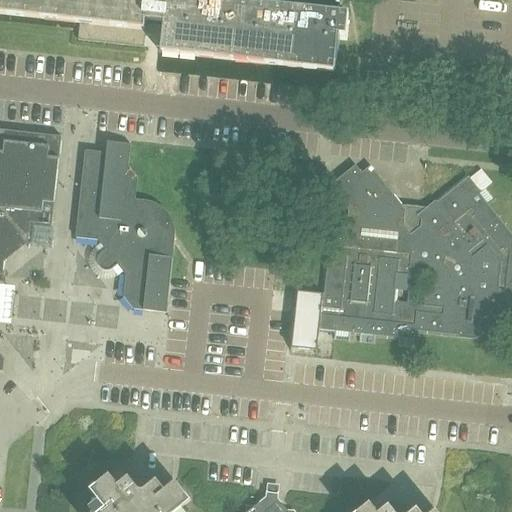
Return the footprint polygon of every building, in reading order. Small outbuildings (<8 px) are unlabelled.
[(147,24),(164,26),(164,30),(162,50),(337,70),(342,25),(346,26),(347,16),(341,15),(203,0),(0,0),(0,11),(80,20),(80,25),(80,27),(78,40),(144,47),(147,28),(147,24)] [(368,73),(366,92),(386,94),(388,75),(368,73)] [(0,371),(3,372),(35,376),(41,330),(45,290),(53,225),(62,137),(0,130),(0,371)] [(167,313),(175,236),(176,232),(167,212),(151,201),(136,200),(139,179),(129,167),(132,145),(108,142),(107,153),(86,151),(76,238),(98,240),(100,244),(96,248),(101,254),(100,255),(99,257),(98,258),(98,260),(98,261),(98,263),(98,264),(98,266),(99,267),(100,269),(102,270),(103,271),(105,271),(106,271),(108,272),(109,271),(111,271),(112,270),(113,269),(119,276),(123,272),(126,276),(124,297),(134,310),(167,313)] [(351,335),(361,336),(360,341),(376,342),(376,338),(400,340),(399,345),(415,347),(417,333),(477,340),(485,333),(498,322),(511,311),(511,229),(491,203),(494,200),(485,188),(481,191),(471,179),(468,175),(427,208),(426,208),(418,215),(405,226),(406,210),(402,205),(371,166),(362,173),(356,165),(350,170),(335,182),(346,195),(341,200),(349,210),(347,225),(347,231),(330,229),(328,245),(327,253),(322,293),(321,293),(298,290),(291,347),(317,350),(319,339),(319,331),(335,333),(335,338),(351,340),(351,335)] [(176,511),(190,501),(178,485),(175,482),(164,490),(156,480),(151,484),(148,480),(137,479),(133,483),(129,478),(118,485),(110,474),(90,490),(105,508),(99,511),(176,511)] [(289,511),(278,498),(279,489),(267,488),(266,497),(246,511),(289,511)] [(437,511),(436,509),(432,511),(419,511),(416,508),(411,511),(407,507),(398,507),(393,510),(389,505),(379,511),(377,511),(370,503),(358,511),(437,511)]
